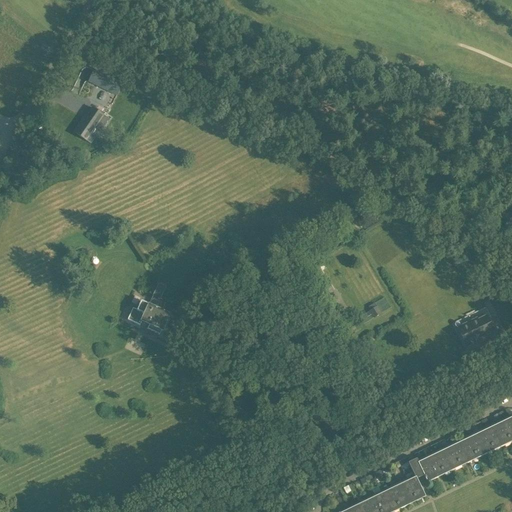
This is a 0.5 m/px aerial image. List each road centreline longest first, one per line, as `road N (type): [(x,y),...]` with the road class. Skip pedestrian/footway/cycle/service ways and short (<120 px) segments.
road 1 (residential): [(511,402),(331,486),(315,511)]
road 2 (unclassified): [(15,127),(90,0)]
